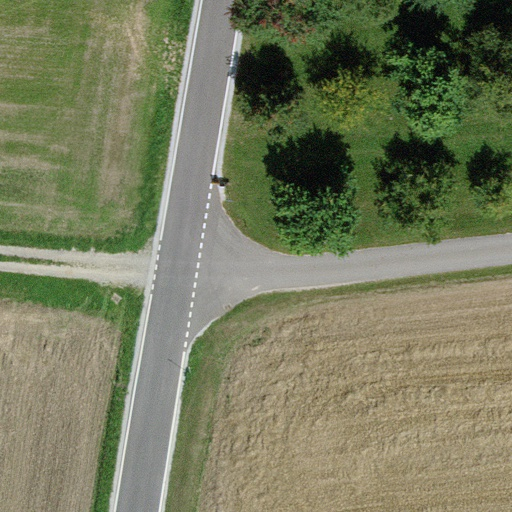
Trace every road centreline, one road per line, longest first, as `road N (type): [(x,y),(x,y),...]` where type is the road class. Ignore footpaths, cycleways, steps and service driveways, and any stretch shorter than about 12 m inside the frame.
road 1 (unclassified): [(184,281),(511,245)]
road 2 (unclassified): [(233,0),(184,281)]
road 3 (unclassified): [(184,281),(145,511)]
road 4 (track): [(0,265),(184,281)]
